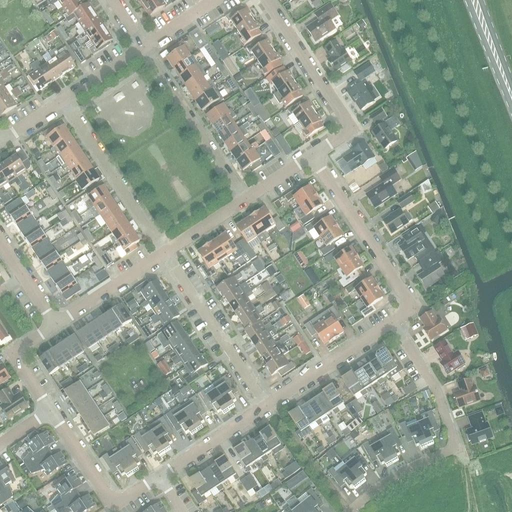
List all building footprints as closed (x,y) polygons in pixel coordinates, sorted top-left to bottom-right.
[(64,16),(66,19),(73,15),(73,14),(84,6),(81,2),(79,1),(78,0),(74,0),(63,8),(67,14),(64,16)] [(161,0),(154,0),(144,7),(145,6),(147,9),(146,11),(150,16),(165,6),(166,8),(172,4),(169,0),(166,0),(163,2),(161,0)] [(75,18),(79,23),(93,14),(91,11),(92,8),(88,3),(84,6),(73,14),(73,15),(66,19),(68,23),(75,18)] [(311,38),(315,44),(320,41),(319,40),(335,29),(330,21),(338,16),(330,4),(314,14),(318,20),(306,29),(312,37),(311,38)] [(231,21),(237,30),(253,19),(250,14),(247,10),(245,11),(242,6),(225,17),(229,23),(231,21)] [(76,32),(79,36),(101,22),(97,17),(95,17),(93,14),(94,13),(93,14),(79,23),(83,29),(81,31),(80,30),(76,32)] [(253,19),(237,30),(243,39),(241,40),(244,46),(261,34),(258,29),(260,28),(257,24),(256,24),(253,19)] [(362,20),(356,24),(360,29),(365,25),(362,20)] [(101,22),(79,36),(82,40),(87,36),(91,41),(105,32),(103,29),(104,26),(101,22)] [(188,35),(199,51),(208,45),(197,29),(188,35)] [(55,31),(50,34),(54,40),(59,37),(55,31)] [(91,41),(86,45),(90,50),(93,56),(100,51),(100,52),(110,45),(108,43),(113,40),(109,35),(107,35),(105,32),(106,31),(105,32),(91,41)] [(252,52),(257,61),(274,50),(270,45),(271,45),(268,41),(266,42),(263,37),(246,48),(249,54),(252,52)] [(336,41),(325,48),(329,55),(330,54),(332,57),(327,60),(335,72),(340,69),(343,73),(350,69),(347,65),(351,62),(343,50),(342,50),(336,41)] [(168,59),(174,68),(190,57),(184,48),(185,47),(182,42),(170,50),(173,55),(168,59)] [(56,49),(52,52),(66,73),(76,67),(72,62),(74,61),(68,52),(66,53),(65,52),(63,49),(58,52),(56,49)] [(77,51),(73,53),(81,65),(86,61),(79,49),(77,51)] [(224,50),(218,54),(223,62),(229,58),(224,50)] [(274,50),(257,61),(263,70),(261,71),(265,77),(282,65),(278,60),(280,59),(277,55),(274,50)] [(19,54),(23,60),(29,57),(25,51),(19,54)] [(52,60),(47,64),(57,79),(66,73),(52,52),(48,54),(52,60)] [(180,77),(194,67),(198,64),(192,56),(190,57),(174,68),(180,77)] [(38,61),(34,63),(48,85),(57,79),(47,64),(42,67),(38,61)] [(48,85),(34,63),(30,66),(34,72),(29,76),(39,92),(48,85)] [(355,74),(360,81),(374,72),(369,64),(355,74)] [(180,77),(185,85),(200,75),(194,67),(180,77)] [(272,83),(278,92),(294,81),(291,76),(292,76),(289,72),(287,73),(283,68),(266,79),(270,85),(272,83)] [(185,85),(191,94),(205,84),(202,79),(207,76),(204,72),(200,75),(185,85)] [(230,87),(234,93),(238,90),(231,79),(227,82),(230,87)] [(191,94),(197,102),(216,89),(210,80),(205,84),(191,94)] [(294,81),(273,95),(279,105),(282,103),(286,108),(302,97),(299,92),(301,90),(298,86),(297,86),(294,81)] [(348,93),(352,100),(353,99),(361,111),(374,102),(373,101),(379,97),(375,90),(369,94),(362,84),(348,93)] [(0,90),(0,104),(19,90),(17,88),(11,92),(8,93),(4,87),(0,90)] [(216,89),(197,102),(203,111),(211,106),(212,108),(224,100),(216,89)] [(19,90),(0,104),(0,115),(1,117),(17,106),(13,101),(15,99),(22,95),(19,90)] [(255,97),(249,101),(250,103),(254,108),(260,104),(255,97)] [(304,99),(287,110),(291,116),(288,118),(294,127),(299,123),(315,112),(312,108),(312,107),(309,103),(307,104),(304,99)] [(248,105),(246,106),(251,113),(255,111),(254,108),(250,103),(248,105)] [(206,117),(213,126),(230,114),(224,105),(206,117)] [(372,132),(384,150),(397,141),(382,119),(385,117),(381,111),(370,118),(374,124),(375,124),(377,129),(372,132)] [(213,126),(219,135),(234,125),(231,120),(236,117),(233,112),(230,114),(213,126)] [(265,112),(259,116),(264,123),(270,119),(265,112)] [(315,112),(299,123),(305,132),(303,133),(306,139),(323,127),(320,122),(322,121),(319,117),(318,117),(315,112)] [(219,135),(225,144),(245,130),(242,126),(238,129),(234,125),(219,135)] [(48,138),(54,147),(54,148),(55,147),(55,146),(70,137),(64,127),(58,131),(54,126),(43,134),(46,139),(48,138)] [(225,144),(230,153),(246,142),(243,138),(248,134),(245,130),(225,144)] [(274,131),(270,133),(274,140),(280,136),(281,136),(278,132),(274,131)] [(280,136),(274,140),(278,145),(283,142),(280,136)] [(58,150),(61,155),(76,145),(70,137),(55,146),(55,147),(54,148),(54,147),(51,150),(53,153),(58,150)] [(266,143),(264,143),(269,151),(274,159),(281,154),(276,147),(271,139),(266,143)] [(230,153),(237,162),(254,150),(258,148),(256,144),(250,148),(246,142),(230,153)] [(352,153),(343,159),(352,172),(361,166),(361,167),(375,158),(365,143),(351,152),(352,153)] [(61,155),(57,158),(62,166),(67,163),(81,154),(76,145),(61,155)] [(254,150),(237,162),(243,171),(248,168),(251,173),(262,166),(258,161),(260,160),(254,150)] [(36,151),(32,154),(36,160),(40,157),(36,151)] [(69,167),(72,172),(87,162),(81,154),(67,163),(62,166),(64,170),(69,167)] [(16,156),(7,162),(17,177),(22,184),(26,191),(30,188),(26,182),(22,175),(29,170),(30,168),(31,166),(30,163),(28,160),(24,162),(22,164),(16,156)] [(7,162),(0,166),(0,170),(8,183),(17,177),(7,162)] [(72,172),(78,180),(92,171),(87,162),(72,172)] [(384,164),(378,168),(382,174),(388,170),(384,164)] [(0,170),(0,188),(8,183),(0,170)] [(367,196),(375,208),(396,194),(390,186),(399,180),(393,170),(380,178),(384,184),(367,196)] [(78,180),(76,181),(83,190),(99,180),(92,171),(78,180)] [(424,184),(420,187),(424,196),(432,192),(431,191),(428,181),(424,184)] [(91,202),(86,205),(89,210),(94,207),(109,197),(103,187),(88,198),(91,202)] [(294,198),(300,207),(317,196),(314,191),(312,192),(309,188),(299,195),(295,190),(284,197),(287,202),(294,198)] [(0,190),(0,199),(1,199),(5,205),(8,203),(4,196),(0,190)] [(33,190),(26,195),(29,199),(36,195),(33,190)] [(397,202),(401,209),(413,201),(409,194),(397,202)] [(317,196),(300,207),(306,216),(300,221),(303,226),(314,218),(311,213),(322,206),(319,202),(321,201),(317,196)] [(94,207),(89,210),(91,213),(95,219),(100,216),(115,206),(109,197),(94,207)] [(5,209),(14,222),(29,212),(20,198),(5,209)] [(435,204),(429,208),(432,214),(436,212),(439,210),(435,204)] [(100,216),(106,225),(121,215),(115,206),(100,216)] [(436,212),(432,220),(440,225),(443,219),(443,218),(439,209),(439,210),(436,212)] [(259,211),(254,214),(266,232),(275,226),(279,232),(285,228),(277,217),(272,221),(265,210),(261,213),(259,211)] [(383,221),(391,234),(408,223),(412,220),(407,213),(403,216),(400,210),(383,221)] [(14,222),(21,233),(38,224),(29,212),(14,222)] [(249,218),(246,221),(257,238),(262,234),(266,240),(269,238),(266,232),(254,214),(249,218)] [(106,225),(112,234),(127,224),(121,215),(106,225)] [(314,229),(320,238),(338,226),(334,221),(332,222),(330,218),(319,225),(316,220),(304,228),(308,233),(314,229)] [(244,239),(239,243),(246,254),(252,250),(248,244),(257,238),(246,221),(240,224),(241,226),(237,228),(244,239)] [(21,233),(29,245),(45,236),(38,224),(21,233)] [(127,224),(112,234),(116,239),(112,242),(114,245),(118,243),(133,233),(127,224)] [(338,226),(320,238),(326,247),(320,251),(323,257),(335,249),(331,244),(342,237),(339,233),(341,232),(338,226)] [(405,245),(400,248),(408,260),(408,261),(414,257),(417,261),(434,250),(425,236),(422,237),(416,228),(408,234),(402,237),(406,242),(404,244),(405,245)] [(292,237),(292,244),(300,238),(296,232),(293,234),(292,237)] [(114,245),(113,246),(116,250),(121,247),(124,252),(127,255),(133,251),(138,248),(135,244),(139,242),(133,233),(118,243),(114,245)] [(216,240),(227,257),(232,254),(236,260),(246,254),(239,243),(234,246),(226,234),(216,240)] [(29,245),(36,257),(52,246),(45,236),(29,245)] [(212,242),(207,246),(218,263),(222,269),(226,267),(222,261),(227,257),(216,240),(212,243),(212,242)] [(274,244),(267,249),(269,252),(276,248),(274,244)] [(36,257),(44,268),(60,258),(52,246),(36,257)] [(218,263),(207,246),(202,249),(203,251),(199,254),(206,264),(200,268),(208,279),(215,274),(216,271),(213,267),(218,263)] [(335,260),(341,269),(358,257),(355,252),(353,253),(350,249),(339,256),(336,251),(325,258),(328,264),(335,260)] [(103,253),(99,256),(107,268),(114,264),(105,251),(103,253)] [(301,251),(294,256),(302,268),(309,264),(301,251)] [(418,276),(426,289),(445,277),(437,265),(444,260),(438,251),(418,265),(421,263),(425,271),(418,276)] [(358,257),(341,269),(347,278),(340,282),(344,287),(355,280),(352,275),(362,268),(360,264),(361,262),(358,257)] [(44,268),(51,280),(67,269),(60,258),(44,268)] [(261,266),(254,270),(258,275),(264,270),(261,266)] [(51,280),(59,291),(75,281),(67,269),(51,280)] [(109,277),(104,269),(99,273),(103,281),(109,277)] [(223,298),(224,297),(236,289),(240,286),(237,281),(242,278),(240,274),(234,278),(217,289),(222,298),(223,298)] [(281,276),(276,279),(279,285),(285,281),(281,276)] [(315,276),(309,280),(313,287),(320,283),(315,276)] [(355,290),(361,299),(378,288),(375,283),(373,284),(370,280),(360,287),(356,282),(345,289),(348,294),(355,290)] [(75,281),(59,291),(66,301),(81,291),(75,281)] [(141,293),(147,301),(162,291),(163,291),(164,290),(158,281),(151,286),(147,281),(135,289),(138,295),(141,293)] [(236,289),(224,297),(230,305),(251,291),(249,288),(246,283),(240,286),(236,289)] [(261,287),(266,294),(272,290),(267,283),(261,287)] [(378,288),(361,299),(367,309),(361,313),(364,318),(375,311),(372,305),(383,298),(380,294),(382,293),(378,288)] [(262,296),(266,302),(276,296),(272,290),(262,296)] [(149,305),(152,310),(168,299),(163,291),(162,291),(147,301),(141,305),(143,308),(149,305)] [(230,305),(235,314),(251,304),(247,298),(253,295),(251,291),(230,305)] [(303,296),(298,299),(301,304),(306,301),(303,296)] [(150,319),(152,322),(174,308),(168,299),(152,310),(156,315),(150,319)] [(134,301),(127,305),(131,311),(135,309),(138,307),(134,301)] [(277,301),(272,304),(276,311),(281,308),(277,301)] [(235,314),(241,322),(262,308),(260,305),(254,309),(251,304),(235,314)] [(111,309),(122,327),(123,327),(132,321),(121,305),(117,308),(115,306),(111,309)] [(328,310),(319,316),(323,323),(334,340),(339,337),(338,335),(342,332),(335,321),(340,318),(333,307),(328,310)] [(174,308),(152,322),(154,325),(160,322),(164,327),(179,317),(174,308)] [(241,322),(246,331),(260,322),(261,322),(262,321),(259,315),(264,312),(262,308),(241,322)] [(109,315),(104,317),(114,332),(122,327),(111,309),(107,312),(109,315)] [(423,330),(430,341),(446,330),(439,319),(437,321),(431,312),(420,319),(426,328),(423,330)] [(287,316),(279,322),(282,327),(290,322),(287,316)] [(309,322),(304,326),(312,337),(317,334),(324,344),(328,342),(329,343),(334,340),(323,323),(319,316),(309,322)] [(98,317),(95,320),(106,338),(114,332),(104,317),(100,320),(98,317)] [(94,324),(89,328),(98,343),(106,338),(95,320),(92,322),(94,324)] [(245,332),(250,341),(272,326),(270,323),(264,327),(261,322),(260,322),(246,331),(245,332)] [(157,339),(162,346),(183,332),(177,323),(158,336),(157,339)] [(0,339),(1,342),(8,337),(0,325),(0,324),(0,339)] [(473,324),(465,327),(470,339),(477,336),(473,324)] [(250,341),(256,349),(272,339),(277,335),(272,326),(250,341)] [(98,343),(89,328),(83,331),(81,329),(77,332),(88,349),(98,343)] [(149,330),(144,334),(144,335),(147,339),(152,335),(149,330)] [(170,345),(173,350),(189,340),(183,332),(162,346),(164,349),(170,345)] [(68,338),(63,341),(76,358),(84,352),(74,337),(70,340),(68,338)] [(256,349),(262,358),(288,340),(286,337),(281,340),(275,344),(272,339),(256,349)] [(171,359),(173,363),(195,349),(189,340),(173,350),(177,356),(171,359)] [(61,346),(57,349),(67,363),(76,358),(63,341),(59,343),(61,346)] [(304,342),(299,346),(305,356),(311,352),(307,346),(304,342)] [(443,362),(440,364),(447,375),(457,369),(458,371),(465,366),(464,364),(457,353),(453,355),(445,342),(434,349),(439,356),(440,356),(443,362)] [(283,344),(262,358),(267,366),(283,356),(289,352),(285,347),(283,344)] [(51,349),(46,352),(58,369),(67,363),(57,349),(53,352),(51,349)] [(181,362),(184,368),(200,357),(195,349),(173,363),(175,366),(181,362)] [(58,369),(46,352),(42,355),(44,357),(39,360),(50,376),(59,370),(59,369),(58,369)] [(386,352),(377,358),(384,368),(388,374),(390,378),(403,370),(395,357),(391,360),(386,352)] [(200,357),(184,368),(190,376),(184,380),(187,386),(189,385),(197,379),(193,374),(208,365),(201,356),(200,357)] [(267,366),(265,367),(266,367),(272,376),(277,372),(281,377),(295,368),(292,362),(289,364),(283,356),(267,366)] [(377,358),(368,363),(372,368),(382,384),(384,383),(382,378),(388,374),(384,368),(377,358)] [(368,363),(360,369),(371,386),(377,382),(380,386),(382,384),(372,368),(368,363)] [(0,384),(10,378),(1,365),(0,365),(0,384)] [(166,367),(162,370),(165,376),(170,373),(166,367)] [(360,369),(351,375),(365,395),(367,394),(365,390),(371,386),(360,369)] [(221,379),(212,385),(216,390),(229,411),(235,407),(233,403),(236,401),(230,391),(235,388),(227,375),(221,379)] [(365,395),(351,375),(342,381),(354,397),(360,393),(363,397),(365,395)] [(454,394),(459,408),(480,401),(475,386),(473,387),(470,379),(458,384),(460,392),(454,394)] [(68,398),(71,402),(86,393),(80,383),(62,395),(66,400),(68,398)] [(403,391),(407,396),(417,390),(413,384),(403,391)] [(332,387),(324,393),(337,414),(340,412),(337,408),(344,404),(332,387)] [(0,407),(9,420),(28,407),(19,394),(14,397),(8,389),(0,394),(0,400),(3,405),(0,407)] [(229,411),(216,390),(207,396),(203,391),(198,394),(206,407),(211,404),(218,413),(221,411),(224,414),(229,411)] [(428,391),(422,393),(425,400),(431,397),(428,391)] [(71,408),(74,413),(92,401),(86,393),(71,402),(74,406),(71,408)] [(324,393),(315,399),(326,415),(332,411),(335,415),(337,414),(324,393)] [(388,393),(381,397),(388,407),(394,403),(391,398),(388,393)] [(190,401),(181,407),(184,412),(197,432),(203,428),(201,425),(204,422),(198,412),(203,409),(195,396),(189,400),(190,401)] [(315,399),(307,404),(320,425),(323,424),(320,419),(326,415),(315,399)] [(356,400),(350,403),(358,414),(363,411),(356,400)] [(80,415),(82,419),(97,410),(92,401),(74,413),(77,417),(80,415)] [(358,414),(350,403),(345,407),(353,418),(358,414)] [(307,404),(298,410),(309,427),(315,423),(318,426),(320,425),(307,404)] [(171,412),(166,416),(174,428),(179,425),(186,434),(189,432),(192,436),(197,432),(184,412),(181,407),(180,406),(171,412)] [(379,406),(374,409),(378,415),(383,411),(379,406)] [(501,408),(494,410),(496,417),(503,415),(501,408)] [(82,425),(85,429),(103,418),(97,410),(82,419),(85,423),(82,425)] [(298,410),(289,416),(299,430),(295,433),(299,440),(313,431),(309,427),(298,410)] [(423,422),(418,424),(427,447),(434,444),(432,440),(436,438),(431,428),(437,425),(431,411),(425,414),(420,416),(423,422)] [(123,413),(118,416),(122,422),(127,418),(123,413)] [(467,431),(469,435),(467,436),(469,442),(471,441),(472,445),(479,442),(479,443),(486,440),(492,438),(487,424),(485,425),(481,414),(469,418),(473,429),(467,431)] [(161,427),(152,433),(165,453),(171,449),(169,446),(172,443),(166,433),(171,430),(163,417),(157,421),(161,427)] [(103,418),(85,429),(88,434),(91,432),(94,436),(109,426),(103,418)] [(427,447),(418,424),(417,425),(415,420),(406,424),(405,422),(399,425),(405,439),(411,436),(416,447),(420,445),(421,449),(427,447)] [(353,422),(347,427),(351,432),(357,427),(353,422)] [(342,432),(345,437),(351,433),(347,428),(342,432)] [(390,437),(380,443),(393,464),(398,460),(396,457),(400,454),(394,444),(400,441),(392,428),(387,431),(390,437)] [(269,429),(261,435),(272,452),(278,448),(281,451),(284,449),(283,448),(281,445),(280,445),(269,429)] [(31,451),(22,461),(23,462),(27,468),(50,452),(48,454),(45,449),(53,443),(46,433),(40,437),(35,431),(27,437),(31,443),(27,445),(31,451)] [(354,431),(349,435),(353,440),(358,436),(354,431)] [(165,453),(152,433),(143,439),(139,433),(134,437),(142,449),(147,446),(154,455),(157,453),(160,457),(165,453)] [(261,435),(252,440),(266,461),(268,460),(266,456),(272,452),(261,435)] [(129,448),(120,454),(133,474),(139,470),(137,467),(140,464),(134,454),(139,451),(131,439),(125,442),(129,448)] [(252,440),(243,446),(255,463),(261,459),(264,463),(266,461),(252,440)] [(393,464),(380,443),(371,448),(368,442),(362,445),(370,458),(375,455),(381,466),(384,463),(387,467),(393,464)] [(255,463),(243,446),(235,452),(245,468),(248,473),(251,471),(249,467),(255,463)] [(316,450),(319,454),(325,450),(322,446),(316,450)] [(341,461),(342,462),(360,485),(366,481),(363,478),(367,475),(359,466),(364,462),(355,450),(341,461)] [(50,452),(27,468),(31,474),(31,475),(44,470),(48,476),(67,464),(60,453),(52,459),(48,454),(50,453),(50,452)] [(133,474),(120,454),(111,460),(107,454),(102,458),(110,470),(115,467),(122,476),(125,474),(128,478),(133,474)] [(225,458),(216,464),(227,481),(233,477),(236,481),(239,479),(236,474),(236,475),(225,458)] [(0,492),(6,502),(13,498),(13,497),(9,485),(14,481),(2,462),(0,463),(0,492)] [(342,462),(334,469),(333,468),(328,472),(337,483),(342,480),(349,489),(352,486),(355,490),(360,485),(342,462)] [(216,464),(207,470),(221,491),(223,489),(221,485),(227,481),(216,464)] [(286,471),(285,472),(289,477),(290,477),(294,474),(293,474),(293,473),(299,469),(296,465),(290,469),(286,471)] [(207,470),(199,476),(210,492),(216,488),(219,492),(221,491),(207,470)] [(302,473),(294,479),(299,485),(307,479),(302,473)] [(51,504),(55,510),(78,495),(78,494),(76,496),(73,491),(81,485),(74,475),(55,488),(59,493),(50,503),(51,504)] [(250,475),(245,478),(252,489),(257,486),(250,475)] [(210,492),(199,476),(190,481),(197,491),(192,494),(199,505),(206,500),(204,496),(210,492)] [(252,489),(245,478),(240,482),(247,493),(252,489)] [(268,494),(273,490),(270,486),(269,484),(264,488),(257,493),(261,499),(268,494)] [(310,498),(301,505),(306,511),(320,511),(315,505),(320,501),(311,489),(306,493),(310,498)] [(78,495),(55,510),(56,511),(85,511),(95,506),(88,496),(80,501),(76,496),(78,495)] [(23,500),(17,504),(21,510),(26,506),(23,500)] [(289,507),(284,511),(306,511),(301,505),(297,500),(289,507)] [(14,501),(8,505),(12,511),(18,507),(14,501)] [(260,503),(255,506),(258,511),(263,509),(260,503)]
